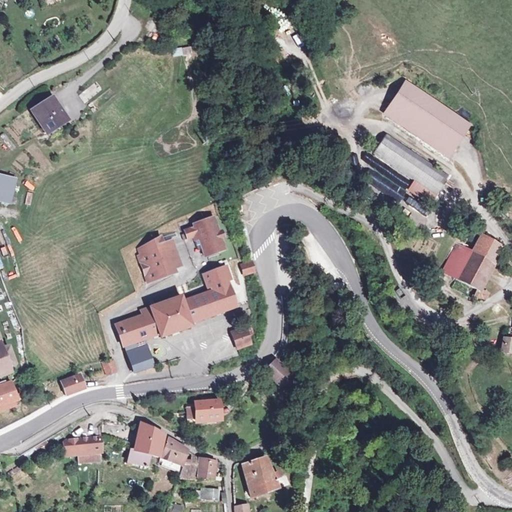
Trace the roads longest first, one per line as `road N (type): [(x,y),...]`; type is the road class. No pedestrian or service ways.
road 1 (tertiary): [(511,500),(480,477),(429,384),(368,318),(318,221),(286,205),(270,211),(261,228),(273,310),(268,350),(254,370),(227,384),(94,395),(1,443)]
road 2 (residential): [(511,502),(464,493),(417,422),(354,364),(327,369),(321,400),(285,442),(227,460)]
road 3 (track): [(474,201),(454,172),(392,130),(345,124),(325,106),(300,51),(279,51)]
road 4 (residential): [(227,460),(108,409),(84,413),(24,447),(1,443)]
road 5 (residential): [(124,0),(98,46),(0,104)]
